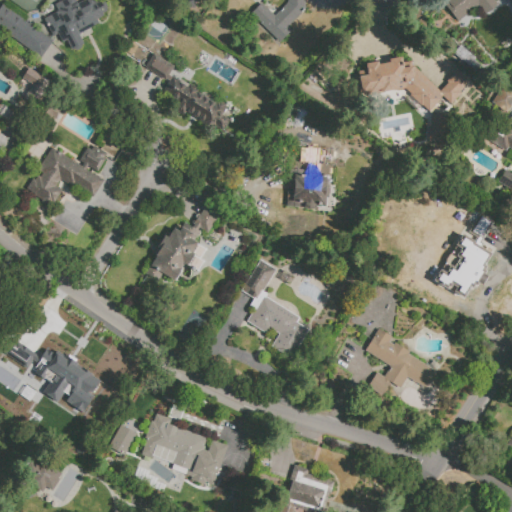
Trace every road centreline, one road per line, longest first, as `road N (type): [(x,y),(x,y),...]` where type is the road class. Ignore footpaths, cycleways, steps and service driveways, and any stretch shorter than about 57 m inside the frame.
road 1 (residential): [(0,236),(225,391),(440,465)]
road 2 (residential): [(410,511),(511,349)]
road 3 (residential): [(84,299),(158,172)]
